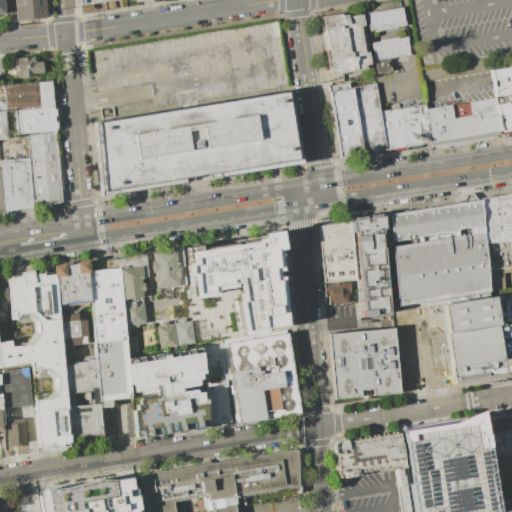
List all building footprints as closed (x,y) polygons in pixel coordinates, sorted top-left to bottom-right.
[(0,14),(0,0),(6,0),(8,14),(0,14)] [(16,0),(18,20),(48,17),(46,0),(16,0)] [(511,0),(408,0),(416,47),(484,36),(486,45),(511,41),(511,0)] [(365,13),(373,61),(375,73),(389,71),(387,58),(408,55),(401,7),(365,13)] [(321,17),(340,14),(340,15),(344,14),(345,17),(360,14),(362,25),(358,26),(363,52),(366,51),(369,64),(364,65),(365,70),(331,75),(321,17)] [(16,59),(40,57),(41,62),(45,62),(46,73),(36,74),(37,79),(20,80),(20,71),(18,71),(16,59)] [(487,69),(511,64),(511,127),(496,130),(492,103),(510,101),(508,92),(491,95),(487,69)] [(8,110),(42,107),(43,109),(56,108),(53,81),(8,84),(9,88),(6,88),(8,110)] [(350,87),(374,83),(379,110),(385,147),(360,151),(350,87)] [(360,151),(338,154),(327,91),(350,87),(360,151)] [(96,123),(289,94),(299,165),(102,195),(96,123)] [(423,108),(449,104),(451,117),(468,115),(466,101),(491,97),(492,103),(496,130),(428,140),(423,108)] [(379,110),(423,104),(423,108),(428,140),(385,147),(379,110)] [(17,111),(43,109),(56,108),(58,131),(19,134),(17,111)] [(0,140),(1,140),(10,138),(8,112),(0,112),(0,140)] [(26,136),(54,133),(61,204),(33,207),(28,158),(26,136)] [(0,169),(0,160),(28,158),(33,207),(3,212),(0,169)] [(461,202),(465,194),(470,193),(476,200),(469,201),(461,202)] [(479,199),(511,194),(511,203),(511,241),(509,241),(511,271),(502,272),(502,288),(487,291),(479,199)] [(386,214),(461,202),(469,201),(476,200),(479,199),(487,291),(395,305),(386,214)] [(350,221),(380,216),(381,229),(379,229),(386,313),(359,317),(358,303),(356,280),(350,221)] [(181,249),(278,237),(291,332),(194,345),(191,323),(186,287),(181,249)] [(149,254),(181,249),(186,287),(152,290),(149,254)] [(119,259),(148,256),(152,299),(122,299),(120,268),(119,259)] [(55,266),(64,264),(64,267),(78,265),(78,262),(88,261),(89,270),(120,268),(122,299),(123,305),(125,328),(125,337),(127,353),(130,398),(111,399),(112,406),(99,407),(101,434),(69,436),(64,365),(73,365),(73,363),(83,362),(83,359),(93,359),(89,300),(64,302),(62,304),(58,305),(55,266)] [(7,279),(20,277),(19,273),(24,272),(32,271),(32,274),(42,273),(43,276),(55,275),(69,443),(61,444),(61,446),(53,447),(49,447),(49,445),(37,446),(33,400),(44,399),(50,391),(50,380),(48,378),(32,379),(30,363),(0,367),(0,341),(11,340),(12,346),(24,345),(30,336),(30,327),(25,324),(18,324),(10,320),(7,279)] [(0,287),(7,287),(10,323),(0,323),(0,287)] [(511,374),(454,384),(441,304),(511,293),(511,374)] [(123,305),(149,305),(150,325),(125,328),(123,305)] [(157,326),(191,323),(194,345),(159,349),(157,326)] [(327,333),(393,326),(399,392),(333,398),(327,333)] [(226,342),(289,334),(301,414),(237,423),(226,342)] [(125,337),(140,336),(141,353),(127,353),(125,337)] [(200,345),(222,343),(230,417),(208,419),(200,345)] [(128,358),(199,350),(207,426),(137,434),(128,358)] [(14,369),(27,367),(32,405),(5,407),(3,381),(14,369)] [(484,420),(511,415),(511,503),(498,506),(484,420)] [(411,511),(398,434),(484,420),(498,506),(498,511),(411,511)] [(5,425),(24,423),(26,443),(7,444),(5,425)] [(335,443),(398,434),(411,511),(404,511),(397,469),(338,477),(335,443)] [(144,511),(138,474),(294,450),(297,451),(298,486),(234,496),(236,511),(144,511)] [(39,511),(36,492),(52,490),(65,487),(131,476),(136,511),(39,511)] [(17,511),(15,495),(35,492),(38,511),(17,511)] [(511,511),(498,511),(498,506),(511,503),(511,511)]
